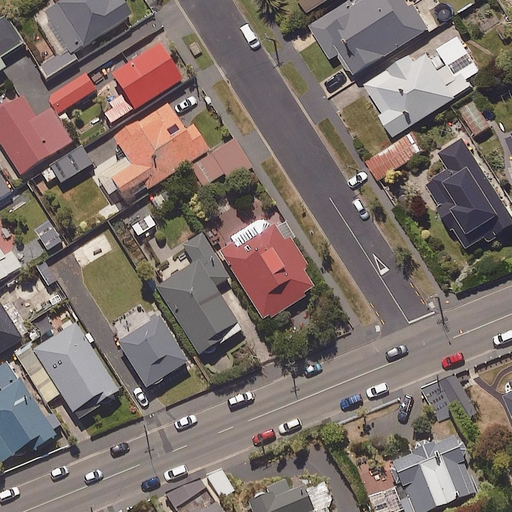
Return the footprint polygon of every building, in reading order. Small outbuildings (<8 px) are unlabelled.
[(41,65),(48,78),(80,59),(75,51),(134,17),(124,0),(60,0),(36,14),(60,54),(41,65)] [(325,0),(303,0),(310,10),(325,0)] [(414,0),(356,0),(354,1),(352,0),(350,0),(310,25),(331,58),(340,52),(354,74),(429,28),(412,2),(414,0)] [(0,53),(3,57),(27,42),(10,15),(0,21),(0,53)] [(480,70),(458,36),(439,48),(434,40),(363,85),(394,135),(471,87),(466,79),(480,70)] [(187,78),(165,42),(116,72),(128,91),(105,105),(114,122),(187,78)] [(98,89),(85,70),(49,95),(61,113),(98,89)] [(36,119),(22,97),(0,110),(0,138),(22,174),(75,140),(54,107),(36,119)] [(492,125),(477,99),(460,109),(475,135),(492,125)] [(188,129),(171,102),(117,136),(130,156),(99,175),(115,201),(127,193),(131,200),(212,149),(196,124),(188,129)] [(425,149),(413,132),(368,161),(380,179),(425,149)] [(498,185),(462,136),(439,153),(449,167),(427,184),(443,206),(439,208),(468,248),(485,235),(488,241),(511,223),(511,209),(496,187),(498,185)] [(251,167),(236,141),(192,166),(203,187),(226,173),(230,179),(251,167)] [(60,176),(64,182),(95,165),(83,145),(52,163),(60,176)] [(60,176),(52,163),(38,171),(46,185),(60,176)] [(0,170),(0,200),(13,192),(0,171),(0,170)] [(307,271),(309,269),(281,222),(271,228),(265,218),(233,237),(236,241),(222,250),(266,321),(310,294),(309,291),(317,287),(307,271)] [(231,277),(203,233),(184,245),(195,263),(159,285),(201,354),(222,341),(218,334),(239,321),(217,285),(231,277)] [(5,256),(0,247),(0,280),(23,267),(13,251),(5,256)] [(0,352),(26,336),(1,299),(0,299),(0,352)] [(190,361),(160,316),(119,343),(150,388),(190,361)] [(121,390),(78,324),(37,351),(33,344),(17,355),(48,402),(63,393),(79,417),(121,390)] [(58,435),(9,361),(0,367),(0,385),(4,391),(0,393),(0,457),(3,462),(34,441),(38,448),(58,435)] [(158,405),(141,381),(126,391),(143,415),(158,405)] [(511,381),(511,382),(511,383),(511,391),(503,395),(511,415),(511,381)] [(425,511),(475,491),(450,433),(387,461),(398,487),(368,499),(373,511),(425,511)] [(223,468),(208,475),(220,498),(235,490),(223,468)] [(317,511),(301,475),(272,488),(274,492),(252,501),(256,511),(317,511)] [(230,511),(223,498),(195,511),(230,511)]
